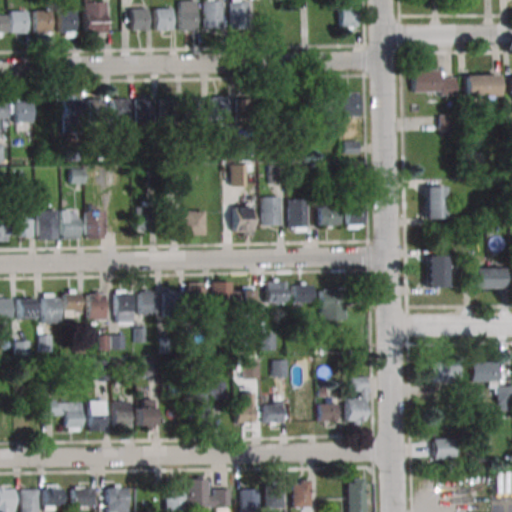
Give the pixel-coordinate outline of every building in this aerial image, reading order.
[(307,0),(298,0),(299,16),(307,16),(307,0)] [(202,1),(219,1),(219,28),(202,28),(202,1)] [(104,2),(82,2),(82,37),(104,37),(104,2)] [(228,2),(245,2),(245,29),(228,29),(228,2)] [(356,4),(337,4),(337,28),(356,28),(356,4)] [(128,9),(145,8),(145,29),(129,30),(128,9)] [(152,9),(168,8),(169,29),(152,30),(152,9)] [(176,9),(193,9),(193,30),(176,30),(176,9)] [(55,10),(72,10),(72,31),(55,31),(55,10)] [(7,11),(24,11),(24,32),(7,32),(7,11)] [(31,11),(48,11),(48,32),(31,32),(31,11)] [(453,94),(453,78),(442,78),(442,69),(410,69),(410,94),(453,94)] [(463,76),(495,76),(495,96),(463,96),(463,76)] [(357,92),(339,92),(339,117),(357,117),(357,92)] [(332,93),(312,93),(312,130),(332,130),(332,93)] [(280,96),(277,114),(295,117),(298,99),(280,96)] [(179,97),(179,123),(199,123),(199,97),(179,97)] [(225,120),(225,97),(207,97),(207,120),(225,120)] [(30,98),(11,98),(11,123),(30,123),(30,98)] [(59,98),(59,122),(77,122),(77,98),(59,98)] [(126,98),(109,98),(109,121),(126,121),(126,98)] [(172,98),(156,98),(156,123),(172,123),(172,98)] [(85,99),(85,121),(102,121),(102,99),(85,99)] [(132,99),(132,122),(151,122),(151,99),(132,99)] [(234,99),(234,121),(262,121),(262,99),(234,99)] [(340,154),(358,154),(358,140),(340,140),(340,154)] [(244,164),(227,164),(227,186),(244,186),(244,164)] [(278,165),(266,165),(266,182),(278,182),(278,165)] [(443,219),(443,184),(422,184),(422,219),(443,219)] [(259,225),(277,225),(277,196),(259,196),(259,225)] [(285,230),(306,230),(306,199),(285,199),(285,230)] [(344,228),(362,228),(362,204),(344,204),(344,228)] [(131,233),(147,233),(147,205),(131,205),(131,233)] [(249,205),(230,205),(230,235),(249,235),(249,205)] [(316,227),(337,227),(337,206),(316,206),(316,227)] [(203,234),(203,210),(178,210),(178,234),(203,234)] [(101,239),(101,211),(82,211),(82,239),(101,239)] [(10,237),(29,237),(29,213),(10,213),(10,237)] [(59,239),(76,239),(76,215),(59,215),(59,239)] [(54,218),(34,218),(34,240),(54,240),(54,218)] [(446,288),(446,254),(425,254),(425,288),(446,288)] [(470,288),(502,288),(502,268),(470,268),(470,288)] [(284,280),(263,280),(263,304),(284,304),(284,280)] [(230,281),(210,281),(210,311),(228,311),(228,305),(238,305),(238,313),(251,313),(251,289),(230,289),(230,281)] [(183,312),(203,312),(203,282),(183,282),(183,312)] [(310,302),(310,282),(290,282),(290,302),(310,302)] [(317,320),(342,320),(342,289),(317,289),(317,320)] [(153,290),(135,290),(135,315),(153,315),(153,290)] [(60,318),(78,318),(78,291),(60,291),(60,318)] [(129,291),(112,291),(112,323),(129,323),(129,291)] [(159,291),(159,313),(178,313),(178,291),(159,291)] [(102,293),(84,293),(84,320),(102,320),(102,293)] [(56,323),(56,295),(14,295),(15,321),(37,321),(37,323),(56,323)] [(272,334),(258,334),(258,348),(272,348),(272,334)] [(36,351),(49,351),(49,336),(36,336),(36,351)] [(105,359),(91,359),(91,380),(105,380),(105,359)] [(153,359),(137,359),(137,386),(153,386),(153,359)] [(428,383),(457,383),(457,362),(428,362),(428,383)] [(496,362),(469,362),(469,385),(496,385),(496,362)] [(351,377),(351,397),(343,397),(343,424),(364,424),(364,377),(351,377)] [(495,411),(510,411),(510,386),(495,386),(495,411)] [(188,388),(188,419),(205,419),(205,388),(188,388)] [(307,390),(298,390),(298,404),(288,404),(288,425),(307,425),(307,390)] [(33,426),(33,391),(15,391),(15,426),(33,426)] [(233,423),(253,423),(253,392),(233,392),(233,423)] [(281,395),(271,395),(271,404),(260,405),(261,424),(282,423),(281,395)] [(153,428),(153,399),(134,399),(134,428),(153,428)] [(79,431),(79,400),(40,400),(40,417),(62,417),(62,431),(79,431)] [(104,401),(85,401),(85,432),(104,432),(104,401)] [(129,426),(129,402),(109,402),(109,426),(129,426)] [(315,421),(334,421),(334,403),(315,403),(315,421)] [(452,438),(431,438),(431,458),(452,458),(452,438)] [(363,511),(363,477),(344,478),(344,511),(363,511)] [(162,510),(181,510),(181,479),(162,479),(162,510)] [(205,479),(185,479),(185,506),(228,506),(228,488),(205,488),(205,479)] [(290,507),(308,507),(308,480),(290,480),(290,507)] [(41,511),(60,511),(60,484),(41,484),(41,511)] [(69,511),(81,511),(81,507),(90,507),(90,485),(69,485),(69,511)] [(124,511),(125,485),(104,485),(104,511),(124,511)] [(262,508),(280,508),(280,485),(262,485),(262,508)] [(0,511),(12,511),(13,488),(0,487),(0,511)] [(256,511),(256,487),(238,487),(237,511),(256,511)] [(18,488),(17,511),(36,511),(36,488),(18,488)]
